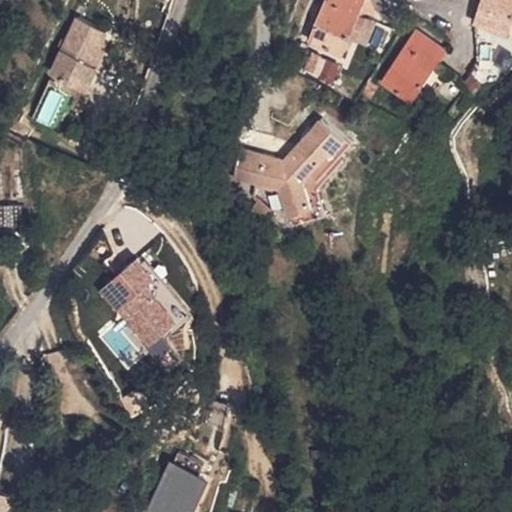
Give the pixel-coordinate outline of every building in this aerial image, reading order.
[(365,4),(360,1),(358,0),(325,0),(306,39),(339,56),(360,14),(365,4)] [(481,0),(474,26),(492,33),(488,6),(489,0),(481,0)] [(492,33),(503,37),(511,3),(511,0),(489,0),(488,6),(492,33)] [(55,78),(91,95),(104,68),(97,64),(104,52),(113,31),(83,17),(55,78)] [(383,87),(414,105),(438,64),(444,49),(413,34),(383,87)] [(104,68),(110,55),(104,52),(97,64),(104,68)] [(302,75),(340,86),(347,65),(309,53),(302,75)] [(314,107),(269,146),(219,131),(214,156),(258,169),(259,204),(286,203),(285,167),(313,144),(317,148),(335,133),(314,107)] [(110,313),(111,312),(134,353),(149,345),(166,336),(142,294),(152,290),(136,264),(95,288),(110,313)] [(192,511),(207,481),(168,462),(144,511),(192,511)] [(8,511),(12,502),(0,497),(0,511),(8,511)]
